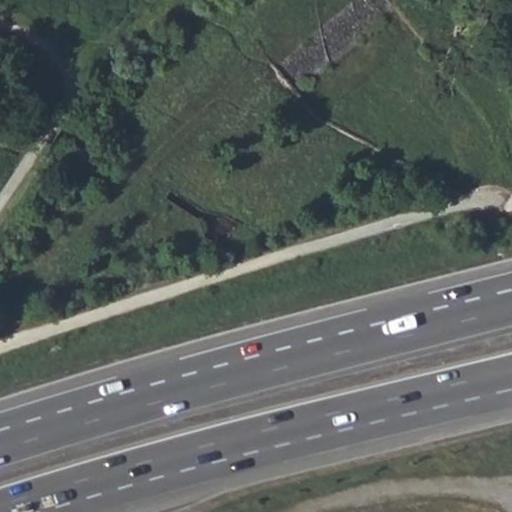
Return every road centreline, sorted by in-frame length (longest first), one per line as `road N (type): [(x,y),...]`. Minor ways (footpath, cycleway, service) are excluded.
road 1 (track): [(511,210),(493,202),(472,207),(0,349)]
road 2 (motorway): [(511,306),(0,445)]
road 3 (motorway): [(22,511),(511,377)]
road 4 (track): [(68,103),(84,79),(0,26)]
